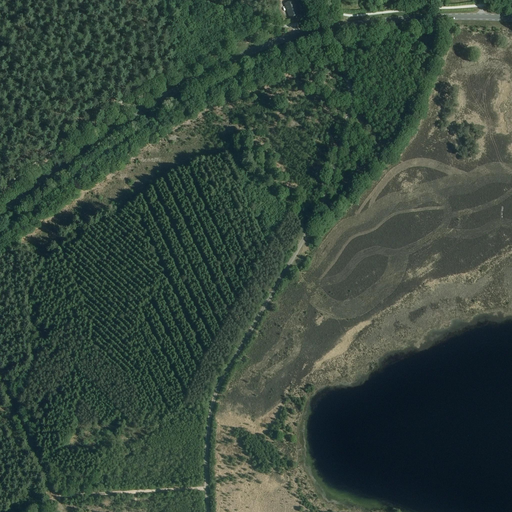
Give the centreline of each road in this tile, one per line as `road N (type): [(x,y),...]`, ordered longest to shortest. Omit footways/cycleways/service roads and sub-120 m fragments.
road 1 (unclassified): [(208,511),(206,441),(219,383),(322,203),(348,120),(350,88),(333,28)]
road 2 (track): [(337,41),(186,96),(0,238)]
road 3 (primary): [(0,215),(200,76),(273,42),(333,28)]
road 4 (primary): [(333,28),(511,18)]
road 5 (track): [(206,488),(63,495),(41,511)]
road 6 (track): [(66,511),(0,376)]
